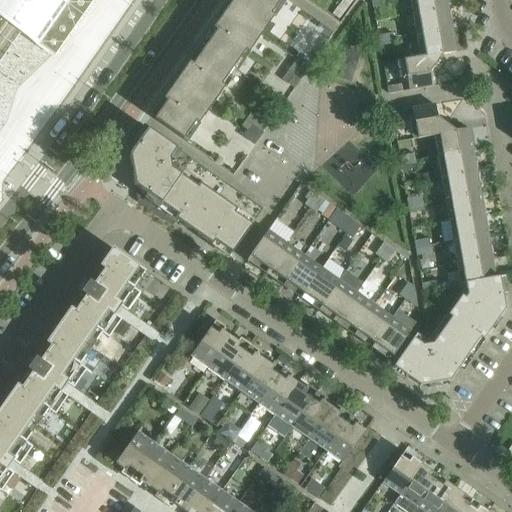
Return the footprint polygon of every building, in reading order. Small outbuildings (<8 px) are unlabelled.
[(0,0),(0,20),(47,53),(61,63),(97,11),(104,0),(0,0)] [(233,0),(226,12),(261,36),(274,18),(271,15),(281,0),(233,0)] [(351,0),(344,0),(332,16),(339,21),(354,2),(351,0)] [(386,0),(378,0),(372,1),(373,8),(387,6),(386,0)] [(446,0),(414,0),(417,15),(448,10),(446,0)] [(448,10),(417,15),(421,37),(452,31),(448,10)] [(216,33),(204,49),(233,69),(245,53),(248,55),(261,36),(226,12),(212,30),(216,33)] [(452,31),(421,37),(425,57),(436,65),(442,56),(455,54),(452,31)] [(378,37),(379,44),(393,41),(392,34),(378,37)] [(393,41),(379,44),(381,51),(395,48),(393,41)] [(189,64),(176,82),(211,107),(224,88),(221,86),(233,69),(204,49),(192,66),(189,64)] [(300,55),(296,61),(308,69),(312,63),(300,55)] [(436,65),(425,57),(403,61),(408,92),(432,88),(429,74),(436,65)] [(308,69),(296,61),(292,67),(304,75),(308,69)] [(166,103),(154,121),(182,141),(195,123),(198,126),(211,107),(176,82),(163,101),(166,103)] [(401,85),(387,88),(388,95),(403,93),(401,85)] [(417,141),(439,137),(446,126),(437,119),(435,106),(412,110),(417,141)] [(392,114),(393,121),(407,118),(406,111),(392,114)] [(250,126),(246,132),(258,140),(262,134),(250,126)] [(446,126),(439,137),(442,157),(473,152),(469,130),(455,132),(446,126)] [(137,144),(129,156),(128,156),(134,187),(146,195),(144,199),(229,258),(262,210),(144,128),(134,142),(137,144)] [(258,140),(246,132),(242,137),(254,146),(258,140)] [(473,152),(442,157),(446,179),(477,173),(473,152)] [(399,157),(400,164),(415,162),(413,155),(399,157)] [(415,162),(400,164),(402,171),(416,169),(415,162)] [(477,173),(446,179),(450,200),(480,194),(477,173)] [(304,206),(310,210),(318,198),(312,194),(304,206)] [(480,194),(450,200),(454,221),(484,216),(480,194)] [(407,200),(408,207),(422,204),(421,197),(407,200)] [(318,198),(310,210),(316,214),(324,202),(318,198)] [(422,204),(408,207),(409,214),(423,212),(422,204)] [(484,216),(454,221),(457,242),(488,237),(484,216)] [(340,230),(345,235),(354,223),(348,219),(340,230)] [(354,223),(345,235),(351,239),(360,227),(354,223)] [(267,232),(249,257),(268,270),(285,245),(267,232)] [(488,237),(457,242),(461,264),(491,258),(488,237)] [(414,242),(415,249),(430,247),(428,240),(414,242)] [(375,255),(381,259),(389,248),(383,244),(375,255)] [(285,245),(268,270),(285,283),(303,257),(285,245)] [(430,247),(415,249),(417,257),(431,254),(430,247)] [(389,248),(381,259),(387,264),(395,252),(389,248)] [(133,289),(145,272),(112,249),(0,409),(0,492),(1,493),(14,474),(7,470),(13,462),(19,466),(32,448),(25,443),(48,411),(55,415),(68,397),(61,392),(67,384),(73,389),(86,370),(80,366),(102,334),(108,339),(121,320),(115,316),(120,307),(127,312),(140,294),(133,289)] [(303,257),(285,283),(303,295),(321,270),(303,257)] [(491,258),(461,264),(465,285),(495,279),(495,278),(491,258)] [(321,270),(303,295),(321,308),(339,282),(321,270)] [(339,282),(321,308),(338,320),(356,295),(364,284),(346,272),(339,282)] [(451,318),(439,335),(468,356),(480,339),(483,341),(502,314),(505,310),(499,278),(495,278),(495,279),(465,285),(467,296),(464,299),(461,297),(448,316),(451,318)] [(436,282),(422,285),(423,292),(437,290),(436,282)] [(399,296),(405,300),(413,289),(407,284),(399,296)] [(413,289),(405,300),(417,309),(413,289)] [(356,295),(338,320),(356,332),(374,307),(356,295)] [(374,307),(356,332),(374,345),(392,319),(374,307)] [(392,319),(374,345),(392,358),(410,332),(392,319)] [(190,358),(207,370),(230,338),(219,330),(222,326),(215,322),(190,358)] [(413,339),(393,368),(419,387),(452,378),(468,356),(439,335),(432,345),(424,347),(413,339)] [(230,338),(207,370),(224,382),(249,346),(243,341),(241,345),(230,338)] [(249,346),(224,382),(241,393),(263,361),(253,354),(255,350),(249,346)] [(263,361),(241,393),(258,405),(283,369),(277,365),(274,368),(263,361)] [(283,369),(258,405),(274,417),(297,384),(286,377),(289,373),(283,369)] [(297,384),(274,417),(267,427),(284,439),(291,428),(316,392),(310,388),(307,392),(297,384)] [(316,392),(291,428),(308,440),(330,408),(320,400),(322,397),(316,392)] [(196,399),(189,409),(198,416),(206,406),(196,399)] [(206,407),(200,417),(209,424),(216,414),(206,407)] [(330,408),(308,440),(324,452),(350,416),(343,411),(341,415),(330,408)] [(180,409),(174,417),(180,422),(183,418),(193,426),(197,421),(180,409)] [(350,416),(324,452),(342,464),(365,432),(353,424),(356,420),(350,416)] [(226,422),(219,433),(219,434),(230,441),(232,442),(239,431),(226,422)] [(124,477),(130,481),(155,445),(137,433),(115,465),(126,473),(124,477)] [(219,434),(212,445),(223,453),(230,441),(219,434)] [(155,445),(130,481),(136,485),(139,481),(149,489),(172,457),(155,445)] [(254,445),(250,452),(266,463),(271,457),(254,445)] [(403,453),(382,484),(399,497),(421,466),(403,453)] [(172,457),(149,489),(160,496),(157,500),(163,504),(188,468),(172,457)] [(399,497),(393,505),(403,511),(413,511),(437,477),(421,466),(399,497)] [(188,468),(163,504),(169,509),(172,505),(182,511),(205,480),(188,468)] [(264,468),(258,476),(274,488),(280,479),(264,468)] [(288,468),(283,475),(297,485),(302,477),(295,472),(288,468)] [(437,477),(413,511),(438,511),(454,489),(437,477)] [(205,480),(182,511),(207,511),(222,492),(205,480)] [(311,481),(305,490),(317,499),(318,500),(325,490),(311,481)] [(454,489),(438,511),(463,511),(471,501),(454,489)] [(222,492),(207,511),(232,511),(239,503),(222,492)] [(486,511),(471,501),(463,511),(486,511)] [(251,511),(239,503),(232,511),(251,511)]
